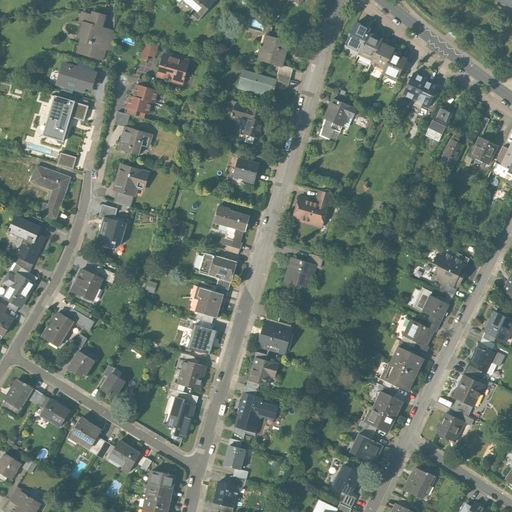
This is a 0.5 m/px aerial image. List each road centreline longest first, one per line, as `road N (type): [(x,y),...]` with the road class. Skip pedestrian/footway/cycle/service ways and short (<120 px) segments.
road 1 (residential): [(200,470),(336,0)]
road 2 (residential): [(406,437),(511,216)]
road 3 (residential): [(200,470),(12,354)]
road 4 (residential): [(90,191),(58,277),(12,354)]
road 5 (tertiary): [(382,0),(511,99)]
road 6 (residential): [(406,437),(511,507)]
